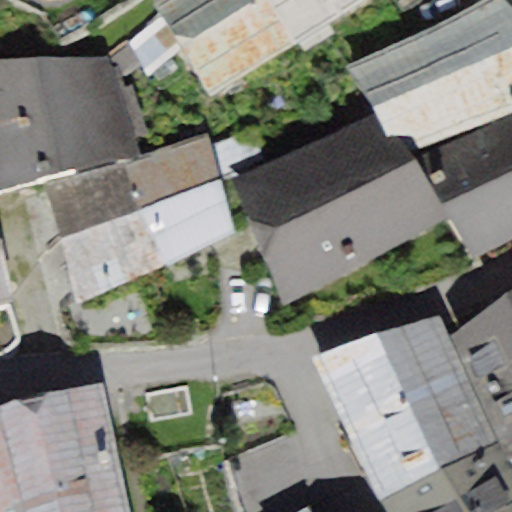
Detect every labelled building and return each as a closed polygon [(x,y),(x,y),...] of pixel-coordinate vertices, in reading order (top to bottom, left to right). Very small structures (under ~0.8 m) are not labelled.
[(195,75),(208,97),(363,0),(157,0),(151,4),(195,75)] [(400,132),(415,156),(511,112),(511,4),(509,0),(476,0),(346,67),(373,110),(386,130),(400,132)] [(0,186),(137,145),(108,52),(0,59),(0,186)] [(255,230),(284,297),(449,212),(415,156),(400,132),(386,130),(373,110),(232,175),(255,230)] [(449,212),(473,255),(511,234),(511,112),(415,156),(449,212)] [(55,222),(78,299),(235,226),(218,178),(203,131),(43,181),(55,222)] [(0,297),(10,295),(0,255),(0,297)] [(447,335),(497,435),(510,455),(511,453),(511,288),(511,289),(447,335)] [(378,497),(497,435),(447,335),(437,314),(404,325),(311,355),(378,497)] [(0,406),(0,511),(128,511),(100,379),(19,401),(0,406)] [(386,511),(511,511),(511,458),(510,455),(497,435),(378,497),(386,511)]
